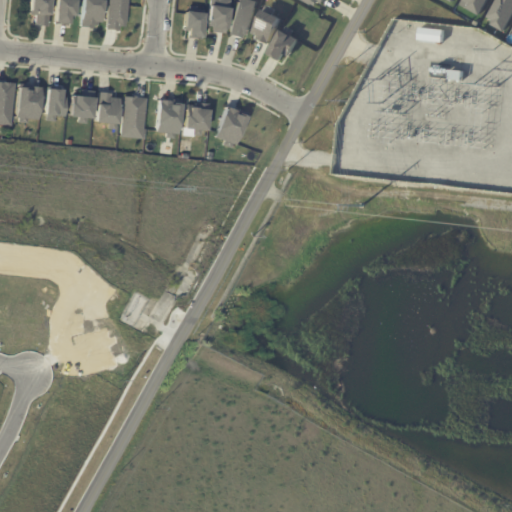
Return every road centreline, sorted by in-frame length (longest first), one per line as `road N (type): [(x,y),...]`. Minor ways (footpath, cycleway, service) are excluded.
road 1 (residential): [(80,511),(369,0)]
road 2 (residential): [(0,50),(217,73),(306,114)]
road 3 (residential): [(0,355),(31,374),(18,427),(0,457)]
